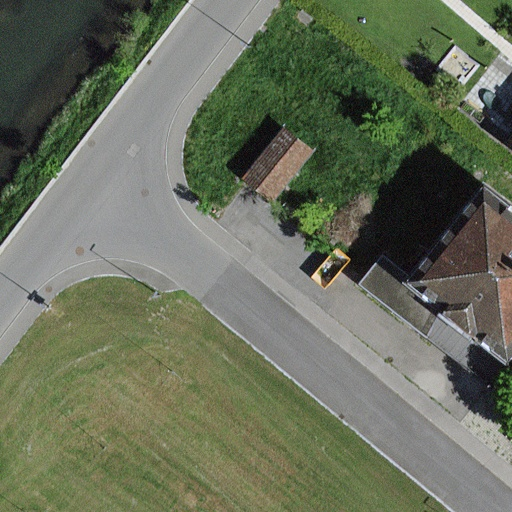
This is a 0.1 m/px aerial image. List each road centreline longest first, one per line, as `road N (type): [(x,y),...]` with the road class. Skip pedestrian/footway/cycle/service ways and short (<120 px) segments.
road 1 (residential): [(86,181),(499,511)]
road 2 (residential): [(231,0),(86,181)]
road 3 (residential): [(86,181),(0,295)]
